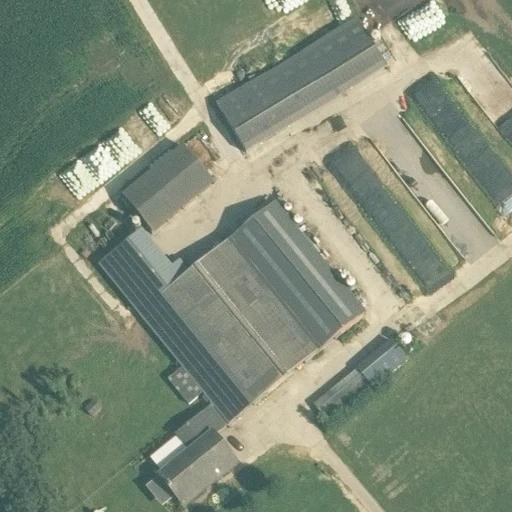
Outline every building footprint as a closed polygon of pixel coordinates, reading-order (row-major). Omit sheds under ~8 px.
[(246,154),(387,69),(357,19),(216,105),(246,154)] [(212,183),(181,145),(119,195),(151,233),(212,183)] [(439,266),(364,168),(357,174),(364,182),(350,193),(418,282),(439,266)] [(175,270),(173,271),(151,244),(147,248),(136,236),(99,266),(183,369),(169,381),(189,406),(203,394),(213,406),(176,436),(177,439),(188,452),(211,433),(215,438),(229,427),(230,427),(364,317),(274,206),(185,278),(175,270)] [(358,368),(323,398),(337,414),(372,385),(358,368)] [(163,475),(159,478),(184,508),(185,507),(182,503),(211,480),(214,483),(237,464),(215,438),(211,433),(188,452),(177,439),(150,460),(163,475)]
